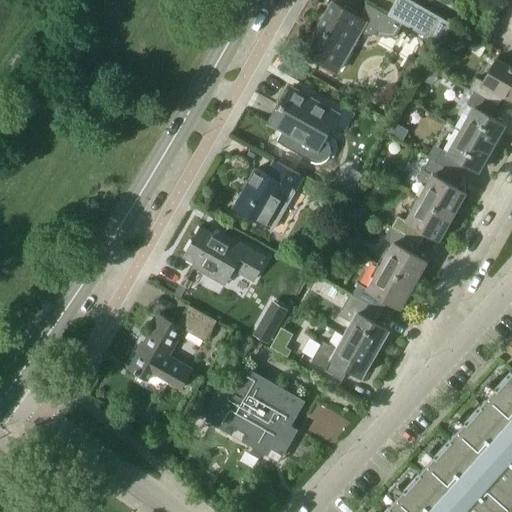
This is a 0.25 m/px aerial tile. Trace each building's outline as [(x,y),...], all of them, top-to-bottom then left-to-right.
[(452,25),(409,0),(394,0),(387,15),(441,46),(452,25)] [(336,72),(358,33),(393,38),(401,24),(366,4),(358,17),(331,2),(303,52),(336,72)] [(511,100),(511,68),(495,59),(482,82),(475,78),(469,89),(474,92),(498,106),(503,96),(511,100)] [(322,140),(337,114),(291,87),(270,124),(282,131),(276,141),(311,161),(315,163),(320,163),(325,160),(328,157),(329,152),(329,147),(327,143),(322,140)] [(504,124),(492,117),(498,106),(474,92),(467,104),(474,108),(461,131),(491,148),(504,124)] [(478,171),(491,148),(461,131),(448,153),(441,149),(434,162),(458,175),(465,164),(478,171)] [(465,193),(452,186),(458,175),(434,162),(429,159),(418,179),(426,183),(418,198),(452,217),(465,193)] [(271,230),(294,190),(301,176),(274,161),(267,174),(256,168),(233,209),(271,230)] [(347,175),(335,179),(340,193),(352,190),(347,175)] [(438,240),(452,217),(418,198),(405,220),(396,215),(390,227),(419,243),(425,233),(438,240)] [(265,257),(244,246),(242,250),(200,226),(183,257),(225,280),(232,269),(252,280),(265,257)] [(426,261),(413,254),(419,243),(390,227),(384,238),(392,243),(379,265),(413,284),(426,261)] [(399,308),(413,284),(379,265),(367,288),(358,283),(351,295),(381,311),(386,301),(399,308)] [(387,329),(375,322),(381,311),(351,295),(349,294),(337,315),(351,323),(344,336),(374,353),(387,329)] [(168,355),(183,329),(204,341),(215,320),(187,304),(176,324),(159,314),(128,369),(147,380),(152,371),(180,388),(191,368),(168,355)] [(361,377),(374,353),(344,336),(336,349),(322,341),(310,363),(342,380),(348,369),(361,377)] [(237,346),(234,351),(244,356),(246,352),(251,343),(242,337),(237,346)] [(223,388),(205,420),(278,461),(282,454),(297,429),(311,404),(304,400),(244,367),(237,363),(223,388)] [(511,511),(511,369),(382,511),(511,511)]
